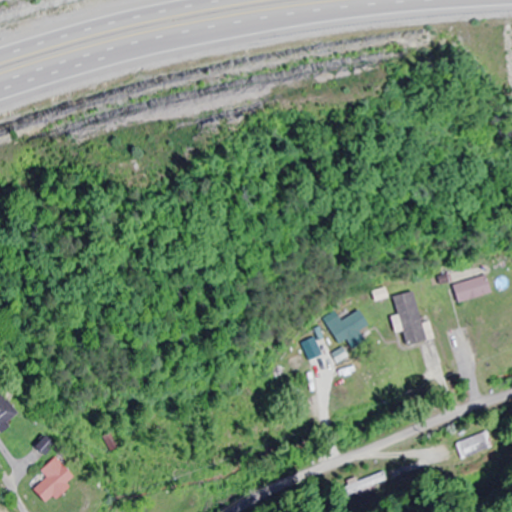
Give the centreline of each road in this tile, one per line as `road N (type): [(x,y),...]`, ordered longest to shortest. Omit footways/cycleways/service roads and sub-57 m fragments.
road 1 (tertiary): [(0,71),(291,0)]
road 2 (residential): [(303,511),(471,461),(511,412)]
